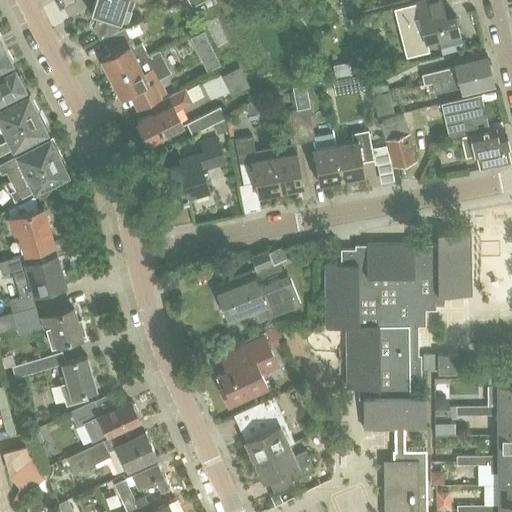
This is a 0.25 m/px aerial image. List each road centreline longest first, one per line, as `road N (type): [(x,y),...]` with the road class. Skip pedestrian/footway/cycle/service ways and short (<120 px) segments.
road 1 (residential): [(137,253),(511,182)]
road 2 (unclassified): [(137,253),(110,171),(24,0)]
road 3 (unclassified): [(235,511),(168,367),(137,253)]
